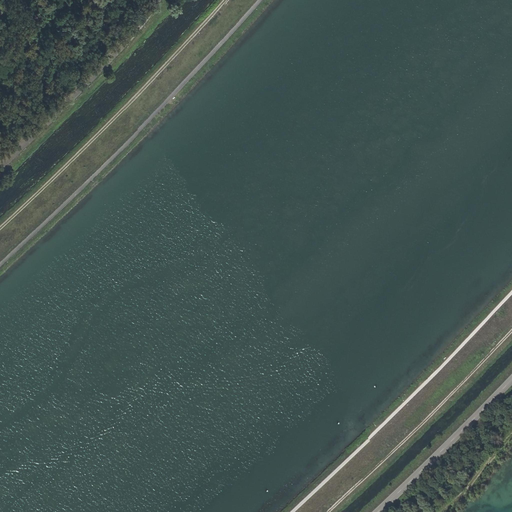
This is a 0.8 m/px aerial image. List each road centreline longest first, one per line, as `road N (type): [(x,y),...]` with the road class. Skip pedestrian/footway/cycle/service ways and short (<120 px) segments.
road 1 (track): [(262,0),(0,262)]
road 2 (track): [(0,227),(226,0)]
road 3 (track): [(511,291),(292,511)]
road 4 (track): [(511,334),(334,511)]
road 5 (tertiary): [(511,380),(379,511)]
